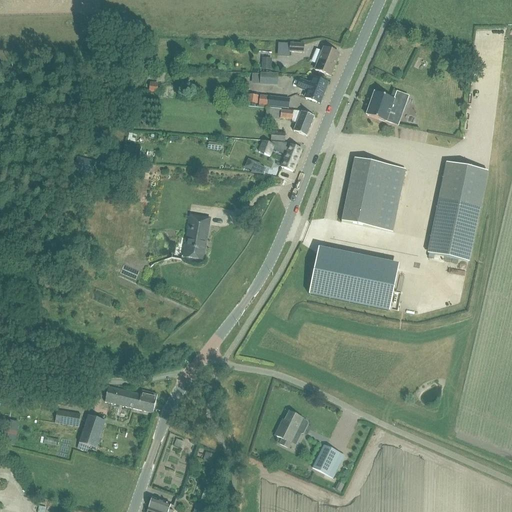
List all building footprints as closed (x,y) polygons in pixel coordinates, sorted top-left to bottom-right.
[(288,55),(288,42),(277,42),(277,56),(288,55)] [(289,44),(289,53),(304,54),(304,45),(289,44)] [(315,64),(321,50),(316,48),(310,62),(315,64)] [(323,49),(314,71),(330,77),(339,55),(323,49)] [(262,59),(261,70),(271,71),(272,59),(262,59)] [(259,72),(259,84),(277,85),(277,73),(259,72)] [(304,98),(310,101),(320,105),(328,84),(312,78),(309,84),(299,79),(296,89),(306,93),(304,98)] [(159,84),(150,83),(149,93),(158,94),(159,84)] [(366,116),(376,120),(393,126),(398,111),(391,108),(394,101),(374,94),(366,116)] [(248,95),(247,103),(257,104),(258,96),(248,95)] [(259,107),(288,110),(290,100),(260,97),(259,107)] [(314,118),(301,113),(289,110),(266,109),(265,117),(280,120),(280,122),(291,123),(291,121),(296,124),(293,132),(306,138),(314,118)] [(301,150),(285,144),(263,142),(258,153),(269,157),(271,151),(286,156),(281,168),(292,173),(301,150)] [(123,154),(122,161),(123,161),(135,163),(136,156),(124,154),(123,154)] [(95,162),(94,162),(77,158),(74,171),(92,175),(95,162)] [(392,233),(405,170),(355,160),(342,223),(392,233)] [(254,165),(250,174),(263,176),(265,169),(254,165)] [(447,165),(429,254),(434,255),(468,262),(486,173),(447,165)] [(209,220),(191,217),(189,216),(183,257),(203,261),(209,220)] [(309,294),(389,311),(398,271),(318,255),(309,294)] [(141,396),(108,388),(105,404),(153,414),(157,396),(142,392),(141,396)] [(57,412),(55,424),(78,428),(81,416),(57,412)] [(279,445),(288,450),(290,444),(291,445),(297,433),(301,435),(303,434),(307,425),(307,422),(303,420),(289,413),(282,426),(281,425),(275,437),(282,440),(279,445)] [(77,449),(87,453),(88,447),(96,450),(105,423),(88,417),(77,449)] [(4,442),(16,443),(17,422),(6,421),(4,442)] [(59,441),(45,438),(44,445),(58,447),(59,441)] [(175,439),(173,446),(180,448),(183,442),(175,439)] [(312,469),(333,480),(344,457),(324,446),(312,469)] [(206,452),(203,462),(212,465),(215,456),(206,452)] [(207,501),(209,493),(204,491),(201,499),(207,501)] [(173,511),(169,510),(170,506),(152,499),(147,511),(173,511)]
